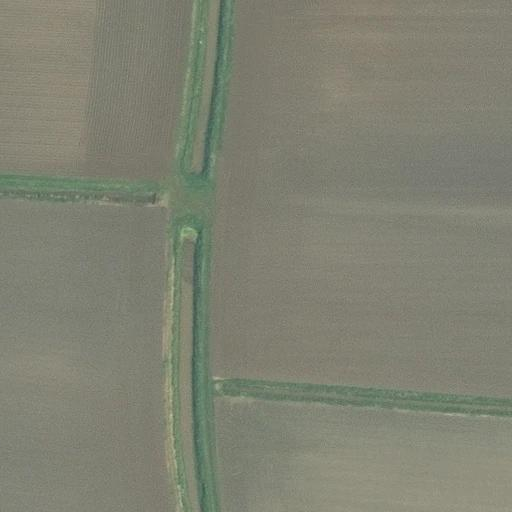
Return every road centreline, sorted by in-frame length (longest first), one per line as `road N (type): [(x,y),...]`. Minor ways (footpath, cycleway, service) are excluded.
road 1 (track): [(176,511),(166,385),(196,0)]
road 2 (track): [(216,511),(207,300),(232,0)]
